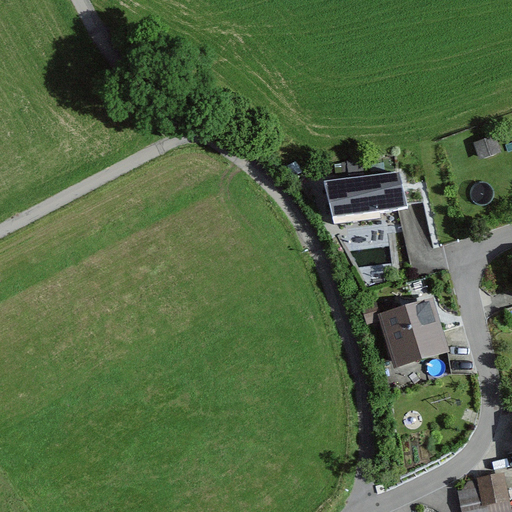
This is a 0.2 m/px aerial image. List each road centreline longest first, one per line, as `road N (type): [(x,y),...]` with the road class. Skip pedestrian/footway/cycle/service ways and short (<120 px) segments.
road 1 (residential): [(203,127),(289,207),(344,322),(367,447),(355,503)]
road 2 (residential): [(355,503),(393,502),(479,455),(496,415),(495,392),(466,266),(479,246),(511,235)]
road 3 (residential): [(0,234),(203,127)]
road 4 (residential): [(80,0),(138,74),(203,127)]
